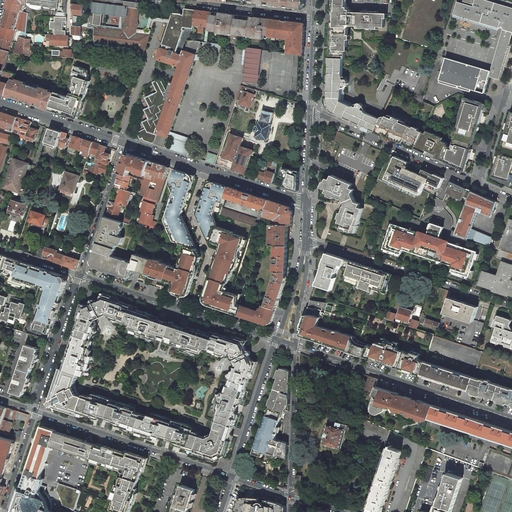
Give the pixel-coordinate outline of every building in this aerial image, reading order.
[(10,0),(8,8),(20,11),(24,12),(26,2),(30,3),(30,0),(10,0)] [(66,16),(66,0),(30,0),(30,3),(30,4),(34,8),(34,6),(43,7),(43,9),(52,10),(52,8),(56,9),(56,11),(56,17),(66,17),(66,16)] [(95,43),(136,48),(138,51),(139,52),(140,52),(142,52),(143,52),(144,51),(145,50),(151,31),(150,31),(149,31),(146,30),(137,29),(137,28),(138,28),(139,22),(138,21),(138,20),(136,19),(138,8),(141,9),(141,3),(129,2),(119,0),(116,0),(91,0),(88,28),(94,28),(95,43)] [(290,9),(293,10),(293,7),(299,8),(303,8),(303,5),(306,5),(306,0),(254,0),(254,5),(264,6),(265,1),(270,1),(269,6),(274,7),(275,5),(279,6),(279,8),(280,8),(284,8),(284,3),(290,4),(290,9)] [(362,13),(350,12),(350,10),(348,10),(348,7),(346,7),(346,0),(332,0),(332,10),(333,10),(335,10),(335,14),(335,18),(335,23),(335,27),(333,27),(333,30),(332,34),(330,34),(330,46),(332,46),(332,50),(330,50),(330,58),(343,58),(345,58),(345,51),(345,46),(347,46),(348,39),(348,34),(348,28),(347,28),(347,27),(346,26),(348,24),(349,25),(350,25),(350,26),(356,26),(361,26),(361,28),(372,29),(372,27),(377,27),(384,27),(384,18),(384,14),(377,13),(377,11),(365,11),(362,11),(362,13)] [(454,12),(460,14),(462,7),(464,8),(462,17),(467,19),(467,17),(474,19),(474,21),(487,25),(488,23),(495,25),(494,27),(499,28),(500,27),(503,28),(501,36),(503,37),(502,42),(505,43),(507,37),(509,31),(511,32),(511,7),(510,7),(510,9),(503,7),(503,5),(490,1),(489,3),(483,1),(482,0),(463,0),(462,3),(457,2),(454,12)] [(84,6),(72,4),(73,14),(83,15),(84,6)] [(460,14),(454,12),(453,15),(462,17),(464,8),(462,7),(460,14)] [(3,26),(15,29),(16,29),(26,32),(28,18),(29,13),(24,12),(20,11),(8,8),(7,12),(6,17),(3,26)] [(194,25),(196,10),(185,9),(184,15),(182,15),(182,14),(176,13),(176,14),(173,13),(173,12),(172,16),(171,18),(170,21),(169,25),(162,44),(163,45),(162,48),(171,51),(175,52),(174,52),(176,53),(184,30),(182,29),(183,27),(194,29),(194,25)] [(204,26),(209,27),(211,15),(212,12),(196,10),(194,25),(200,26),(199,33),(203,33),(204,26)] [(217,34),(233,36),(233,35),(238,35),(238,33),(241,33),(243,19),(235,18),(236,14),(220,12),(219,16),(211,15),(209,27),(209,31),(218,32),(217,34)] [(66,36),(67,17),(66,17),(56,17),(52,17),(52,21),(51,21),(51,29),(52,29),(52,34),(66,36)] [(151,17),(146,30),(149,31),(152,20),(170,22),(171,19),(151,17)] [(249,36),(254,37),(261,38),(264,39),(265,34),(265,33),(269,33),(271,23),(271,19),(251,17),(251,20),(243,19),(241,33),(245,33),(244,36),(249,36)] [(304,42),(305,31),(305,27),(302,23),(299,23),(299,25),(296,24),(296,23),(295,23),(295,22),(293,23),(293,22),(282,21),(282,22),(275,21),(275,20),(271,19),(271,23),(269,33),(269,36),(289,38),(288,53),(299,54),(304,55),(304,46),(303,46),(303,42),(304,42)] [(0,38),(13,41),(16,29),(15,29),(3,26),(1,32),(0,37),(0,38)] [(82,27),(73,26),(73,35),(81,36),(82,27)] [(66,36),(52,34),(51,34),(51,41),(50,45),(69,46),(69,37),(69,36),(68,36),(66,36)] [(491,71),(446,58),(445,61),(461,66),(461,67),(466,68),(466,67),(485,73),(483,78),(489,79),(489,77),(492,78),(499,80),(511,39),(507,37),(505,43),(502,42),(503,37),(501,36),(491,71)] [(19,37),(17,43),(25,45),(26,39),(19,37)] [(0,48),(10,51),(13,41),(0,38),(0,48)] [(30,39),(26,39),(25,45),(24,55),(29,56),(36,56),(36,55),(36,50),(31,50),(32,43),(30,43),(30,39)] [(157,133),(154,144),(165,147),(169,136),(170,132),(194,59),(196,54),(200,42),(192,41),(188,40),(185,51),(184,50),(182,55),(176,53),(174,52),(175,52),(171,51),(162,48),(161,48),(157,59),(180,66),(179,69),(178,71),(177,73),(177,74),(174,83),(171,82),(166,98),(165,100),(168,101),(159,128),(158,128),(156,133),(157,133)] [(17,43),(14,53),(24,56),(24,55),(25,45),(17,43)] [(222,63),(223,50),(203,47),(202,55),(196,54),(194,59),(222,63)] [(5,71),(10,52),(10,51),(0,48),(0,69),(4,70),(5,71)] [(258,83),(262,50),(247,48),(243,81),(258,83)] [(332,112),(375,131),(380,122),(381,119),(365,112),(365,110),(362,109),(364,106),(363,104),(362,103),(361,103),(360,103),(358,104),(357,105),(344,99),(344,88),(344,85),(347,85),(348,83),(349,82),(348,81),(347,79),(343,79),(343,76),(342,75),(343,58),(330,58),(328,94),(328,105),(332,112)] [(461,66),(445,61),(440,80),(449,83),(450,81),(453,81),(452,84),(462,86),(462,84),(465,85),(464,87),(471,89),(474,90),(475,88),(477,88),(476,91),(485,93),(489,79),(483,78),(485,73),(466,67),(466,68),(461,67),(461,66)] [(84,101),(91,81),(88,80),(90,74),(87,73),(88,69),(78,66),(76,71),(74,71),(71,81),(73,82),(70,89),(72,90),(70,97),(56,92),(55,93),(51,108),(50,110),(67,115),(67,113),(74,115),(73,117),(78,119),(81,112),(80,111),(83,101),(84,101)] [(4,70),(0,69),(0,93),(7,96),(7,94),(11,83),(4,81),(1,82),(4,70)] [(12,81),(12,79),(15,74),(6,71),(5,75),(8,76),(7,77),(8,77),(8,80),(12,81)] [(50,110),(51,108),(55,93),(47,91),(47,90),(44,89),(33,86),(23,83),(23,82),(20,81),(19,82),(12,79),(12,81),(11,83),(7,94),(7,96),(13,97),(19,100),(37,105),(43,107),(50,110)] [(157,80),(155,81),(152,82),(153,84),(157,92),(146,98),(149,104),(148,105),(149,108),(145,110),(148,116),(146,117),(148,120),(143,122),(146,128),(137,133),(140,139),(143,138),(143,140),(144,141),(154,144),(157,133),(156,133),(158,128),(159,128),(168,101),(165,100),(166,98),(163,93),(167,91),(161,79),(158,81),(157,80)] [(255,94),(244,91),(239,104),(250,108),(255,94)] [(484,104),(466,99),(458,125),(452,147),(449,146),(448,146),(448,144),(448,143),(442,141),(426,133),(423,132),(422,131),(419,138),(416,145),(415,147),(426,152),(427,150),(447,159),(446,161),(465,169),(471,149),(468,148),(476,123),(478,124),(484,104)] [(274,113),(263,110),(259,127),(257,126),(255,131),(258,132),(256,137),(268,140),(272,124),(271,124),(271,123),(274,113)] [(375,131),(389,137),(394,139),(402,143),(405,137),(407,132),(410,126),(413,120),(392,111),(390,115),(387,114),(387,115),(386,117),(384,116),(382,117),(381,119),(380,122),(375,131)] [(17,117),(2,112),(0,118),(0,126),(14,131),(17,117)] [(511,115),(507,132),(509,133),(502,158),(499,157),(494,176),(505,179),(506,179),(511,180),(511,115)] [(13,134),(26,139),(30,127),(32,122),(17,117),(14,131),(13,134)] [(416,145),(419,138),(422,131),(425,126),(418,122),(415,128),(410,126),(407,132),(405,137),(402,143),(406,145),(407,145),(411,147),(414,148),(415,147),(416,145)] [(471,149),(478,124),(476,123),(468,148),(471,149)] [(39,130),(30,127),(26,139),(34,141),(36,135),(37,135),(39,130)] [(46,142),(58,146),(58,145),(63,132),(51,128),(46,142)] [(0,141),(10,144),(12,135),(0,132),(0,141)] [(66,138),(68,134),(63,132),(58,145),(66,148),(69,139),(66,138)] [(175,145),(189,149),(190,147),(193,139),(170,132),(169,136),(175,138),(173,144),(175,145)] [(509,133),(507,132),(499,157),(502,158),(509,133)] [(223,158),(229,160),(231,160),(235,162),(235,163),(234,165),(233,164),(231,169),(233,170),(245,174),(252,150),(241,146),(243,138),(231,134),(223,158)] [(75,148),(81,150),(85,139),(73,136),(68,150),(73,152),(75,148)] [(83,155),(88,157),(89,153),(93,142),(85,139),(81,150),(85,151),(83,155)] [(89,153),(98,155),(102,145),(93,142),(89,153)] [(2,144),(0,148),(0,173),(8,151),(9,146),(2,144)] [(105,152),(107,147),(102,145),(98,155),(96,162),(108,167),(110,162),(103,159),(104,157),(109,159),(111,154),(105,152)] [(175,145),(173,150),(176,151),(182,153),(189,155),(193,157),(195,150),(191,149),(190,150),(189,149),(175,145)] [(137,172),(146,176),(148,170),(151,161),(126,153),(124,159),(120,172),(129,175),(130,172),(131,169),(134,170),(137,171),(137,172)] [(209,153),(207,161),(215,164),(217,155),(209,153)] [(421,174),(407,167),(409,162),(405,161),(395,156),(385,179),(421,195),(426,182),(440,188),(445,178),(423,169),(421,174)] [(29,163),(14,158),(5,187),(20,192),(29,163)] [(152,174),(166,178),(170,167),(151,161),(148,170),(153,172),(152,174)] [(106,173),(108,167),(96,162),(94,166),(92,166),(90,171),(98,173),(99,172),(100,172),(100,171),(106,173)] [(270,172),(269,171),(268,174),(263,172),(263,174),(258,173),(256,177),(272,183),(273,179),(274,176),(277,169),(271,167),(270,172)] [(299,171),(284,168),(281,177),(286,179),(285,187),(299,192),(299,171)] [(182,216),(194,179),(191,175),(176,169),(171,184),(176,186),(175,189),(173,190),(174,193),(175,194),(172,202),(170,203),(166,218),(168,219),(168,220),(167,224),(171,226),(172,228),(171,232),(174,234),(176,236),(174,241),(179,242),(186,245),(193,247),(194,242),(184,220),(183,216),(182,216)] [(140,194),(140,195),(145,196),(157,200),(158,201),(166,178),(152,174),(153,172),(148,170),(146,176),(144,181),(144,183),(142,188),(140,194)] [(67,172),(61,188),(74,193),(79,176),(67,172)] [(120,172),(115,186),(122,188),(127,190),(132,176),(129,175),(120,172)] [(353,184),(333,175),(331,179),(328,178),(326,181),(324,187),(326,188),(328,189),(326,192),(330,194),(332,195),(333,194),(336,195),(335,197),(342,200),(343,198),(344,197),(347,198),(352,187),(353,184)] [(216,226),(217,224),(213,216),(218,201),(224,203),(226,197),(229,187),(210,180),(202,203),(203,205),(202,210),(199,212),(199,214),(208,236),(213,237),(216,226)] [(474,192),(472,190),(470,189),(451,181),(447,192),(463,200),(464,197),(468,199),(455,234),(488,245),(489,246),(490,246),(493,237),(473,229),(479,212),(492,216),(497,202),(474,192)] [(265,210),(266,211),(270,200),(229,187),(226,197),(265,210)] [(352,187),(347,198),(348,201),(355,197),(353,193),(355,189),(352,187)] [(118,199),(111,197),(110,201),(122,205),(127,207),(132,192),(127,190),(122,188),(118,199)] [(144,201),(141,211),(143,212),(140,222),(151,226),(149,230),(153,232),(155,232),(156,226),(158,222),(153,221),(154,215),(152,214),(157,200),(145,196),(143,201),(144,201)] [(349,203),(360,207),(361,203),(357,202),(355,197),(348,201),(349,203)] [(277,219),(276,224),(289,225),(292,225),(293,212),(289,207),(270,200),(266,211),(265,215),(277,219)] [(24,214),(26,205),(13,201),(9,212),(21,216),(22,213),(24,214)] [(118,217),(122,205),(110,201),(108,207),(110,207),(108,213),(118,217)] [(356,232),(364,208),(360,207),(349,203),(348,206),(347,207),(345,206),(342,213),(343,214),(342,217),(341,216),(340,219),(339,222),(343,224),(342,226),(342,228),(347,230),(356,232)] [(257,219),(222,208),(220,215),(254,226),(256,222),(257,219)] [(36,212),(34,211),(30,221),(38,223),(39,226),(40,226),(41,226),(43,225),(45,222),(48,222),(49,219),(46,218),(47,215),(41,213),(41,212),(36,210),(36,212)] [(130,278),(131,278),(132,277),(133,277),(135,270),(140,271),(147,274),(152,259),(136,254),(133,262),(114,256),(118,243),(121,244),(122,244),(125,238),(120,236),(124,227),(123,226),(124,222),(105,216),(90,261),(90,262),(90,263),(91,263),(91,265),(92,266),(94,267),(129,278),(130,278)] [(511,219),(510,219),(506,228),(500,248),(511,251),(511,219)] [(86,244),(91,226),(93,222),(88,220),(85,223),(78,221),(72,225),(70,231),(73,238),(76,239),(75,242),(80,244),(81,242),(86,244)] [(391,225),(389,225),(387,231),(389,232),(389,233),(386,242),(384,241),(383,245),(385,245),(383,249),(385,249),(384,252),(400,257),(400,255),(401,255),(402,252),(403,250),(404,250),(407,250),(414,253),(422,255),(434,259),(442,262),(450,264),(452,265),(452,267),(452,268),(452,270),(451,271),(452,272),(452,274),(456,275),(468,279),(468,277),(469,277),(471,273),(472,274),(473,271),(472,270),(475,261),(475,260),(477,260),(479,254),(477,253),(478,251),(466,247),(465,247),(460,245),(461,243),(456,242),(456,244),(450,242),(451,240),(448,239),(443,238),(443,237),(441,236),(441,235),(444,226),(443,226),(440,225),(440,224),(437,223),(436,224),(432,222),(431,224),(430,223),(428,230),(429,231),(428,233),(423,231),(420,230),(419,232),(414,230),(413,230),(413,228),(410,227),(410,229),(408,228),(404,227),(396,224),(392,223),(391,225)] [(272,224),(271,245),(276,245),(288,246),(289,225),(276,224),(272,224)] [(216,257),(218,258),(213,274),(212,273),(210,277),(227,283),(228,283),(231,273),(232,273),(233,270),(235,268),(236,267),(234,266),(237,256),(239,257),(239,256),(239,253),(241,247),(242,247),(245,237),(233,233),(233,232),(216,226),(213,237),(212,239),(222,243),(221,245),(218,254),(219,255),(217,256),(216,257)] [(193,247),(186,245),(184,252),(185,252),(183,257),(182,256),(180,263),(180,265),(179,268),(171,265),(166,280),(174,283),(171,292),(187,298),(193,280),(193,279),(197,264),(198,265),(201,257),(197,248),(193,247)] [(286,278),(288,246),(276,245),(275,271),(276,271),(276,275),(266,305),(276,309),(286,278)] [(39,247),(36,256),(43,258),(45,249),(39,247)] [(58,251),(46,247),(45,249),(43,258),(54,262),(57,253),(58,251)] [(63,264),(66,255),(62,254),(63,253),(61,252),(61,254),(57,253),(54,262),(63,264)] [(340,265),(344,266),(346,259),(327,253),(325,258),(322,265),(323,265),(318,281),(317,281),(316,285),(331,290),(335,278),(334,277),(336,272),(338,272),(340,265)] [(13,258),(0,254),(0,267),(6,269),(4,275),(10,276),(11,277),(10,279),(9,279),(8,283),(13,285),(14,282),(19,284),(18,287),(23,289),(25,284),(26,282),(29,283),(29,282),(34,283),(39,285),(39,283),(44,269),(34,265),(30,264),(29,266),(20,263),(21,261),(13,258)] [(63,264),(77,269),(80,260),(66,255),(63,264)] [(157,261),(152,259),(147,274),(166,280),(171,265),(162,262),(162,261),(158,259),(157,261)] [(360,264),(346,259),(344,266),(350,268),(347,278),(359,282),(358,284),(356,289),(361,290),(362,288),(368,290),(367,292),(372,294),(374,289),(374,287),(388,291),(393,274),(384,272),(384,273),(380,271),(380,270),(364,265),(364,266),(360,265),(360,264)] [(492,291),(507,296),(507,294),(511,296),(511,280),(511,278),(511,263),(503,261),(502,261),(498,275),(493,273),(491,273),(483,270),(483,272),(478,285),(493,290),(492,291)] [(44,297),(42,304),(41,304),(40,307),(39,307),(36,318),(36,319),(35,322),(36,322),(34,329),(49,334),(51,328),(52,328),(53,324),(54,323),(56,317),(55,316),(56,314),(57,314),(58,310),(56,309),(58,302),(59,303),(61,299),(59,298),(60,294),(62,295),(63,292),(67,281),(66,281),(63,276),(63,275),(58,273),(44,269),(39,283),(46,286),(47,287),(46,289),(45,289),(43,297),(44,297)] [(138,278),(145,280),(147,274),(140,271),(138,278)] [(409,287),(412,278),(406,276),(404,283),(403,285),(409,287)] [(273,320),(276,309),(266,305),(264,304),(263,308),(260,308),(259,311),(238,304),(239,295),(225,290),(227,283),(210,277),(204,297),(206,297),(206,298),(206,299),(206,300),(207,301),(207,302),(208,302),(209,302),(208,304),(227,311),(228,309),(232,310),(231,312),(248,318),(249,316),(253,317),(252,319),(265,323),(266,324),(267,324),(268,323),(269,323),(270,323),(271,322),(272,320),(273,320)] [(112,318),(119,320),(120,318),(127,320),(131,308),(132,305),(117,300),(117,297),(102,292),(100,298),(94,302),(99,314),(103,312),(108,314),(110,317),(111,317),(112,318)] [(3,304),(7,305),(10,295),(1,293),(0,294),(0,309),(2,310),(3,304)] [(478,307),(449,297),(448,300),(444,311),(473,321),(478,307)] [(24,318),(29,302),(14,298),(12,307),(7,306),(6,312),(3,311),(0,319),(16,323),(18,316),(24,318)] [(327,303),(311,300),(306,315),(311,315),(312,315),(321,317),(329,320),(333,306),(327,304),(327,303)] [(94,333),(96,326),(95,325),(96,324),(94,320),(96,315),(99,314),(94,302),(87,305),(81,303),(76,318),(78,319),(73,334),(76,335),(89,339),(91,332),(94,333)] [(413,311),(401,306),(397,318),(400,320),(402,321),(402,323),(414,327),(417,328),(419,322),(412,319),(411,323),(409,322),(413,311)] [(141,336),(148,338),(149,340),(151,341),(153,336),(167,340),(172,324),(158,319),(158,320),(151,318),(152,315),(131,308),(127,320),(129,321),(131,323),(133,324),(132,329),(138,331),(137,336),(139,337),(141,336)] [(396,314),(389,311),(389,312),(387,318),(392,320),(394,321),(396,314)] [(335,331),(318,325),(321,317),(312,315),(311,315),(306,315),(301,329),(303,329),(301,335),(331,345),(335,331)] [(503,343),(511,346),(511,330),(509,330),(511,320),(511,319),(498,315),(490,339),(497,341),(503,343)] [(424,325),(438,330),(439,327),(440,323),(426,319),(424,325)] [(183,350),(190,352),(191,354),(193,355),(195,350),(196,350),(202,352),(203,347),(205,348),(208,347),(211,348),(215,336),(193,329),(193,332),(186,329),(186,328),(172,324),(167,340),(180,345),(181,346),(179,350),(182,351),(183,350)] [(335,331),(331,345),(365,356),(369,344),(360,341),(359,341),(358,340),(356,341),(356,340),(355,338),(355,336),(336,330),(335,331)] [(247,340),(232,335),(231,338),(216,333),(215,336),(211,348),(218,350),(217,352),(217,353),(223,355),(224,355),(225,355),(226,356),(230,354),(235,355),(237,359),(248,353),(245,346),(247,340)] [(66,355),(66,357),(62,369),(78,375),(81,376),(83,370),(84,369),(88,371),(89,368),(88,366),(90,360),(92,359),(93,356),(89,355),(88,354),(92,341),(91,340),(89,339),(76,335),(69,356),(66,355)] [(431,342),(480,358),(482,351),(476,349),(436,336),(434,335),(431,342)] [(365,356),(372,359),(373,357),(417,372),(417,374),(421,375),(422,373),(421,373),(425,361),(418,359),(420,353),(411,350),(410,353),(397,349),(398,347),(395,346),(395,343),(386,340),(385,342),(382,341),(381,343),(377,342),(376,346),(369,344),(365,356)] [(36,348),(32,346),(27,344),(11,392),(23,396),(25,391),(26,391),(30,377),(29,377),(33,367),(34,368),(38,353),(37,353),(39,348),(37,348),(38,347),(37,346),(36,348)] [(245,391),(250,376),(253,377),(258,361),(252,359),(248,353),(237,359),(238,362),(237,367),(233,369),(233,370),(232,371),(229,378),(232,379),(230,386),(239,389),(245,391)] [(417,374),(417,372),(373,357),(372,359),(417,374)] [(474,377),(425,361),(421,373),(422,373),(470,389),(474,377)] [(59,368),(49,401),(53,399),(54,400),(55,403),(56,404),(51,407),(77,415),(78,412),(83,397),(80,395),(75,385),(78,375),(62,369),(59,368)] [(279,455),(288,458),(288,443),(276,438),(278,432),(277,432),(279,426),(282,416),(282,415),(286,403),(287,404),(289,405),(290,393),(291,371),(289,370),(283,368),(281,368),(281,369),(278,378),(274,390),(271,398),(273,399),(271,405),(268,412),(263,427),(261,434),(260,433),(253,453),(263,456),(264,453),(264,451),(279,455)] [(365,389),(373,392),(376,386),(378,379),(370,376),(365,389)] [(481,380),(474,377),(470,389),(469,391),(511,404),(511,388),(490,382),(491,381),(487,379),(487,381),(482,379),(481,380)] [(234,417),(241,397),(243,398),(245,391),(239,389),(230,386),(229,386),(227,392),(225,392),(224,392),(223,395),(218,393),(217,396),(218,397),(215,404),(214,405),(213,407),(218,409),(217,414),(220,415),(218,420),(234,425),(236,418),(234,417)] [(409,398),(405,397),(402,398),(400,396),(397,394),(397,393),(376,386),(373,392),(373,394),(378,396),(377,399),(373,401),(371,409),(377,411),(376,413),(378,414),(386,411),(387,407),(418,417),(418,416),(421,417),(424,421),(428,422),(429,417),(433,405),(421,401),(420,402),(416,401),(414,402),(412,400),(409,398)] [(85,415),(92,418),(93,415),(106,420),(113,400),(99,395),(98,397),(91,395),(90,399),(83,397),(78,412),(85,414),(85,415)] [(106,420),(121,424),(120,427),(126,429),(126,428),(137,431),(142,416),(135,414),(136,410),(130,408),(131,406),(113,400),(106,420)] [(0,422),(3,424),(8,408),(0,404),(0,422)] [(493,439),(511,445),(511,430),(433,405),(429,417),(493,439)] [(15,417),(27,421),(29,415),(8,408),(3,424),(0,431),(1,432),(9,434),(15,417)] [(145,435),(152,438),(153,435),(178,444),(179,442),(168,439),(174,420),(156,414),(155,416),(150,415),(149,414),(148,418),(142,416),(137,431),(146,434),(145,435)] [(388,437),(391,430),(380,426),(364,419),(362,426),(388,437)] [(188,425),(174,420),(168,439),(179,442),(178,444),(181,445),(180,447),(187,449),(188,448),(195,451),(200,436),(193,433),(194,429),(187,427),(188,425)] [(213,435),(207,438),(200,436),(195,451),(206,454),(205,458),(215,461),(216,459),(215,457),(223,453),(224,454),(227,455),(232,441),(229,440),(234,425),(218,420),(213,435)] [(348,425),(337,422),(335,426),(328,424),(326,432),(325,432),(324,437),(323,444),(340,448),(344,429),(347,430),(348,425)] [(51,446),(51,445),(56,431),(56,430),(42,426),(26,473),(41,478),(43,469),(51,446)] [(51,446),(91,459),(96,444),(92,443),(93,440),(86,438),(85,441),(56,431),(51,445),(51,446)] [(0,484),(15,441),(0,435),(0,484)] [(391,443),(390,447),(391,445),(392,445),(391,447),(402,451),(403,447),(391,443)] [(405,511),(427,448),(428,446),(421,443),(398,511),(405,511)] [(125,469),(121,480),(122,480),(120,484),(118,484),(117,483),(115,490),(117,491),(114,498),(113,502),(115,502),(113,509),(121,511),(129,511),(132,503),(134,499),(133,499),(134,497),(135,497),(137,492),(137,491),(135,491),(141,471),(143,465),(145,460),(143,460),(144,456),(140,455),(129,452),(128,453),(126,453),(127,451),(125,450),(125,452),(114,448),(113,450),(110,449),(110,447),(107,446),(105,446),(105,447),(96,444),(91,459),(98,461),(101,462),(100,464),(101,465),(107,467),(108,467),(108,466),(109,464),(113,465),(113,464),(122,467),(124,467),(125,469)] [(390,447),(369,510),(375,511),(381,511),(402,451),(391,447),(392,445),(391,445),(390,447)] [(511,455),(490,448),(484,463),(482,468),(506,477),(511,479),(511,455)] [(45,491),(46,486),(42,485),(44,479),(41,478),(26,473),(24,479),(20,492),(13,511),(55,511),(51,510),(52,508),(52,506),(53,506),(53,504),(51,502),(49,497),(48,494),(45,491)] [(451,511),(463,478),(448,473),(434,511),(425,511),(422,511),(421,511),(451,511)] [(302,475),(296,475),(295,492),(304,495),(305,491),(301,489),(302,475)] [(77,489),(59,483),(56,490),(59,494),(61,498),(62,502),(63,504),(74,509),(81,490),(77,489)] [(187,511),(196,489),(182,485),(172,511),(187,511)] [(285,511),(286,506),(279,503),(269,500),(265,501),(265,503),(265,502),(264,501),(263,501),(262,501),(261,501),(260,501),(259,501),(258,502),(259,500),(256,498),(246,497),(238,498),(234,511),(237,511),(285,511)]
